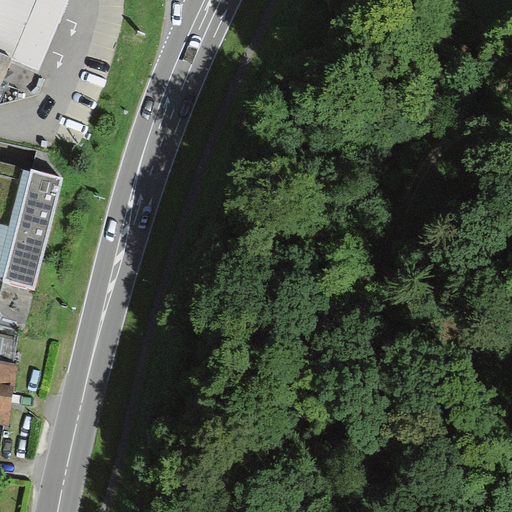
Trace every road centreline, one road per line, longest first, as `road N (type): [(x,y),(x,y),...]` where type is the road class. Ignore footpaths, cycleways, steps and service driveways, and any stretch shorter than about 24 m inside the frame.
road 1 (secondary): [(209,0),(146,149),(56,511)]
road 2 (track): [(255,511),(265,455),(409,192),(453,139),(511,122)]
